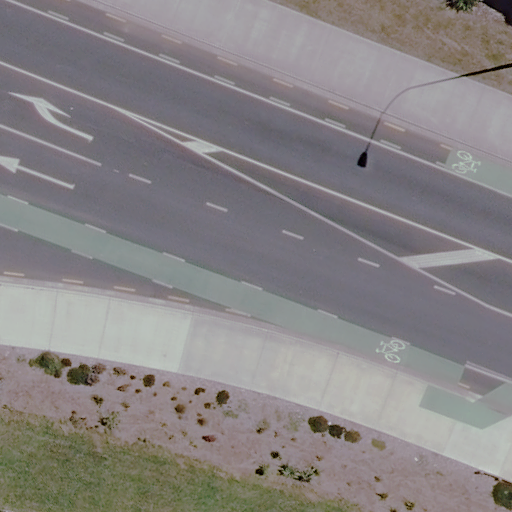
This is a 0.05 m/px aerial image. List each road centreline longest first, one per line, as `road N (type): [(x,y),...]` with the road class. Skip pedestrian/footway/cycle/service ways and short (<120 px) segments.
road 1 (secondary): [(453,269),(0,92)]
road 2 (secondary): [(453,269),(0,217)]
